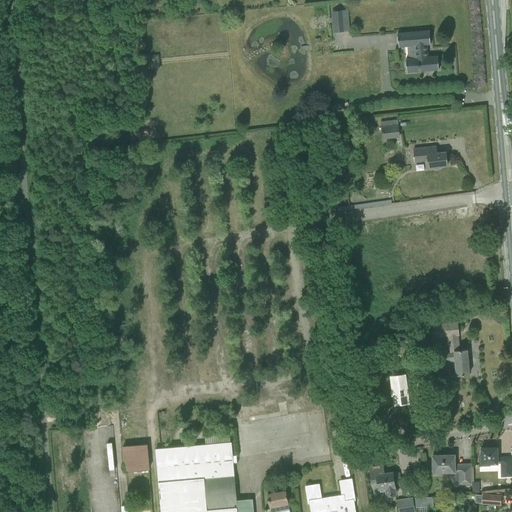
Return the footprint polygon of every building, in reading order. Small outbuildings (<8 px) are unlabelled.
[(347,9),(331,11),(333,32),(349,31),(347,9)] [(429,30),(397,33),(398,47),(413,46),(414,58),(405,58),(406,72),(423,71),(423,72),(425,72),(427,72),(429,72),(429,71),(438,70),(437,56),(428,57),(427,45),(430,44),(429,30)] [(159,55),(147,56),(148,69),(160,68),(159,55)] [(379,127),(381,140),(399,137),(396,118),(380,121),(381,127),(379,127)] [(433,153),(432,147),(422,148),(413,149),(415,162),(428,160),(428,168),(432,167),(434,169),(435,169),(436,169),(438,169),(439,168),(440,166),(447,166),(445,152),(433,153)] [(429,335),(429,341),(440,340),(440,348),(448,348),(449,351),(444,352),(445,361),(448,361),(449,376),(469,374),(467,350),(459,350),(458,335),(457,322),(425,325),(426,335),(429,335)] [(387,343),(387,352),(403,353),(402,365),(415,365),(415,345),(403,345),(403,343),(387,343)] [(404,375),(390,377),(394,405),(408,403),(404,375)] [(196,418),(195,410),(185,411),(186,420),(196,418)] [(231,442),(160,448),(155,449),(160,511),(252,511),(252,505),(248,506),(247,499),(236,500),(231,442)] [(149,469),(147,444),(121,446),(124,471),(149,469)] [(479,456),(479,466),(490,466),(490,464),(497,464),(497,463),(501,463),(501,476),(511,475),(511,457),(501,458),(497,458),(497,453),(499,453),(499,445),(491,446),(491,448),(481,448),(481,456),(479,456)] [(470,472),(470,466),(454,467),(454,458),(452,458),(451,457),(451,455),(432,455),(432,465),(432,472),(454,472),(454,471),(458,471),(459,484),(471,483),(470,472)] [(371,484),(377,483),(378,488),(385,487),(386,496),(395,494),(394,486),(392,472),(384,474),(382,464),(368,466),(371,484)] [(306,487),(307,496),(308,504),(310,504),(311,511),(325,511),(338,510),(338,511),(354,511),(352,500),(354,499),(351,479),(340,481),(342,498),(321,501),(318,485),(306,487)] [(264,511),(278,511),(279,511),(288,511),(288,510),(289,510),(285,491),(267,494),(270,509),(264,510),(264,511)] [(481,503),(490,504),(500,505),(501,496),(482,494),(481,503)] [(412,498),(397,500),(399,511),(413,511),(414,511),(412,498)]
